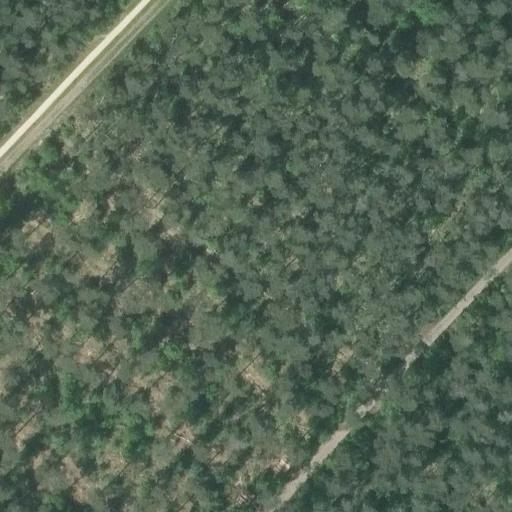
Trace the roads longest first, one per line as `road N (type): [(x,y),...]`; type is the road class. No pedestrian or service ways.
road 1 (track): [(511,261),(270,511)]
road 2 (track): [(168,0),(0,177)]
